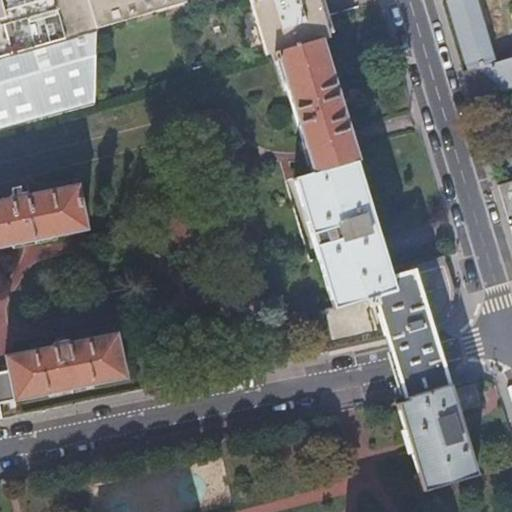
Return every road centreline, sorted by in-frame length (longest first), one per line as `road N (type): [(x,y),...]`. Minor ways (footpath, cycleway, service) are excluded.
road 1 (residential): [(0,446),(511,336)]
road 2 (residential): [(511,325),(411,0)]
